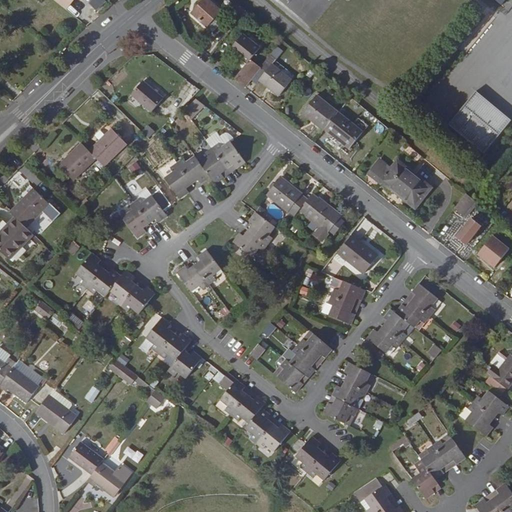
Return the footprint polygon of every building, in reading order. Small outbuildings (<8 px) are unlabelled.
[(54,0),(66,10),(74,0),(54,0)] [(90,0),(88,2),(97,11),(106,1),(105,0),(90,0)] [(207,27),(222,10),(209,0),(203,0),(192,13),(207,27)] [(227,9),(233,14),(228,19),(235,26),(247,11),(235,1),(227,9)] [(215,19),(209,26),(214,31),(220,25),(215,19)] [(243,33),(230,50),(247,64),(251,59),(261,47),(243,33)] [(274,53),(278,56),(283,50),(279,46),(274,53)] [(261,67),(250,80),(256,85),(260,80),(280,95),(291,80),(271,64),(276,58),(271,54),(261,67)] [(261,67),(251,59),(247,64),(235,79),(245,87),(250,80),(261,67)] [(164,98),(143,80),(130,95),(151,113),(164,98)] [(475,91),(448,125),(485,154),(511,120),(475,91)] [(303,113),(325,130),(339,113),(317,95),(303,113)] [(205,106),(196,99),(186,110),(192,119),(205,106)] [(339,113),(325,130),(349,149),(363,131),(340,113),(339,113)] [(149,137),(155,130),(147,124),(141,131),(149,137)] [(89,150),(82,142),(59,165),(74,180),(97,158),(105,166),(127,144),(112,128),(89,150)] [(223,148),(231,142),(235,139),(232,135),(230,135),(227,135),(222,139),(219,134),(209,141),(213,148),(219,143),(223,148)] [(247,162),(231,142),(223,148),(219,143),(213,148),(206,153),(208,157),(200,162),(195,156),(187,162),(184,158),(170,167),(173,172),(165,178),(180,200),(190,193),(187,188),(199,180),(202,184),(211,178),(215,185),(226,178),(222,173),(235,165),(238,170),(247,162)] [(369,173),(381,183),(383,181),(415,207),(430,188),(398,162),(392,169),(380,160),(369,173)] [(267,195),(295,217),(299,211),(320,227),(313,236),(321,242),(328,234),(329,232),(340,218),(341,216),(313,194),(308,200),(280,178),(267,195)] [(10,211),(16,217),(0,232),(0,251),(8,260),(34,235),(27,228),(50,204),(33,188),(10,211)] [(467,193),(455,209),(463,215),(475,200),(467,193)] [(131,212),(122,218),(138,239),(147,232),(144,228),(157,219),(159,223),(169,216),(152,195),(144,201),(141,197),(127,208),(131,212)] [(475,200),(463,215),(467,218),(478,203),(475,200)] [(233,243),(253,257),(259,250),(263,253),(274,238),(270,235),(276,227),(256,212),(249,221),(253,225),(245,236),(241,233),(233,243)] [(329,232),(335,236),(346,223),(340,218),(329,232)] [(454,239),(465,248),(482,227),(470,218),(454,239)] [(379,257),(352,234),(338,252),(365,274),(379,257)] [(480,235),(468,250),(488,265),(500,250),(480,235)] [(73,254),(80,246),(73,240),(65,247),(73,254)] [(177,273),(192,293),(200,286),(203,290),(218,279),(215,276),(223,270),(207,250),(198,257),(201,261),(190,270),(187,266),(177,273)] [(121,276),(113,269),(110,274),(99,264),(101,260),(92,253),(76,273),(84,280),(81,283),(94,295),(98,291),(105,297),(110,291),(118,298),(115,301),(128,312),(132,308),(139,314),(156,294),(147,287),(144,290),(132,281),(135,277),(127,270),(121,276)] [(352,324),(356,315),(351,313),(357,298),(362,300),(366,290),(344,281),(339,290),(336,288),(329,304),(333,306),(329,315),(351,325),(352,324)] [(402,304),(395,312),(410,324),(415,328),(421,320),(425,324),(436,310),(432,306),(438,299),(419,282),(412,292),(416,296),(406,308),(402,304)] [(412,292),(402,304),(406,308),(416,296),(412,292)] [(90,312),(96,304),(87,298),(82,306),(90,312)] [(351,313),(356,315),(362,300),(357,298),(351,313)] [(36,311),(45,318),(52,309),(43,302),(36,311)] [(329,315),(333,306),(329,304),(326,302),(322,312),(329,315)] [(228,307),(221,313),(224,318),(232,313),(228,307)] [(381,350),(386,354),(392,346),(396,349),(407,335),(403,332),(410,324),(395,312),(391,308),(383,318),(385,319),(388,321),(378,332),(374,329),(366,338),(361,346),(371,354),(377,347),(381,350)] [(55,311),(52,309),(45,318),(47,320),(55,311)] [(73,324),(78,317),(69,310),(64,317),(73,324)] [(155,313),(140,333),(144,336),(159,316),(155,313)] [(55,314),(49,318),(56,327),(62,323),(55,314)] [(176,361),(168,371),(175,377),(179,373),(186,380),(203,358),(193,351),(190,354),(185,350),(192,341),(183,333),(180,337),(169,328),(172,325),(163,317),(146,338),(154,345),(151,348),(165,359),(168,355),(176,361)] [(496,332),(488,327),(481,335),(489,341),(496,332)] [(310,331),(303,339),(307,342),(314,334),(310,331)] [(332,350),(314,334),(307,342),(303,339),(293,351),(297,354),(290,362),(285,359),(280,366),(284,370),(277,377),(295,393),(301,386),(303,384),(299,381),(304,375),(308,378),(315,370),(311,366),(321,355),(325,358),(332,350)] [(266,350),(259,343),(250,354),(257,360),(266,350)] [(434,343),(427,352),(435,358),(442,350),(434,343)] [(386,354),(381,350),(375,358),(380,361),(386,354)] [(285,359),(290,362),(297,354),(293,351),(285,359)] [(124,352),(120,357),(127,362),(131,357),(124,352)] [(507,389),(511,383),(511,353),(499,369),(493,364),(486,373),(507,389)] [(311,366),(315,370),(325,358),(321,355),(311,366)] [(9,390),(27,404),(29,402),(39,389),(40,386),(15,367),(13,369),(0,359),(0,387),(7,392),(9,390)] [(137,381),(139,377),(116,359),(109,368),(121,377),(120,377),(132,387),(137,381)] [(367,383),(372,374),(349,362),(344,372),(349,375),(342,387),(337,385),(332,395),(337,398),(333,405),(328,403),(323,412),(345,423),(350,414),(354,416),(358,409),(353,406),(358,397),(363,399),(371,385),(367,383)] [(284,370),(280,366),(273,374),(277,377),(284,370)] [(273,452),(291,432),(282,424),(279,429),(267,419),(270,415),(261,408),(266,403),(258,395),(254,400),(242,391),(245,387),(228,373),(219,384),(227,391),(220,400),(227,406),(224,410),(238,421),(241,417),(248,423),(245,428),(253,435),(250,438),(263,450),(266,446),(273,452)] [(299,381),(303,384),(308,378),(304,375),(299,381)] [(157,391),(139,377),(137,381),(154,394),(157,391)] [(483,386),(488,390),(492,385),(487,382),(483,386)] [(92,403),(100,390),(92,385),(84,399),(92,403)] [(242,391),(254,400),(258,395),(245,387),(242,391)] [(39,389),(29,402),(31,403),(41,391),(39,389)] [(471,412),(465,420),(486,436),(493,427),(489,424),(498,412),(502,416),(509,407),(488,390),(482,398),(478,395),(467,409),(471,412)] [(154,394),(149,401),(159,409),(167,399),(157,391),(154,394)] [(51,394),(37,412),(66,434),(79,416),(71,409),(51,394)] [(61,395),(58,399),(71,409),(74,405),(74,402),(64,395),(61,395)] [(328,403),(333,405),(337,398),(332,395),(328,403)] [(363,399),(358,397),(353,406),(358,409),(363,399)] [(419,411),(407,420),(410,425),(423,417),(419,411)] [(350,414),(345,423),(349,426),(354,416),(350,414)] [(267,419),(279,429),(282,424),(270,415),(267,419)] [(448,433),(440,439),(443,443),(451,438),(448,433)] [(321,444),(312,436),(295,457),(302,464),(299,467),(312,478),(316,474),(324,481),(341,461),(332,453),(329,457),(317,448),(321,444)] [(410,444),(404,436),(400,439),(403,443),(406,447),(410,444)] [(419,473),(411,479),(425,499),(434,493),(431,489),(438,484),(435,479),(444,473),(441,468),(453,460),(456,464),(465,458),(451,438),(443,443),(440,439),(426,448),(429,453),(421,459),(424,463),(416,469),(419,473)] [(120,439),(109,454),(112,456),(123,441),(120,439)] [(403,443),(400,439),(389,446),(392,451),(403,443)] [(71,456),(94,473),(89,481),(96,487),(97,484),(116,498),(135,473),(125,465),(119,473),(116,470),(104,461),(105,459),(83,442),(71,456)] [(128,445),(122,452),(138,463),(143,455),(128,445)] [(0,464),(9,452),(3,448),(1,450),(0,448),(0,464)] [(417,454),(421,459),(429,453),(426,448),(417,454)] [(456,464),(453,460),(441,468),(444,473),(456,464)] [(116,470),(119,473),(125,465),(121,463),(116,470)] [(376,478),(354,493),(360,502),(365,498),(370,507),(366,510),(367,511),(403,511),(399,506),(395,508),(387,496),(391,494),(384,485),(381,487),(376,478)] [(511,508),(511,492),(505,483),(496,490),(499,494),(487,502),(483,498),(474,504),(479,511),(511,511),(511,510),(511,509),(511,508)] [(438,484),(431,489),(434,493),(441,488),(438,484)] [(499,494),(496,490),(483,498),(487,502),(499,494)] [(391,494),(387,496),(391,503),(395,500),(391,494)]
